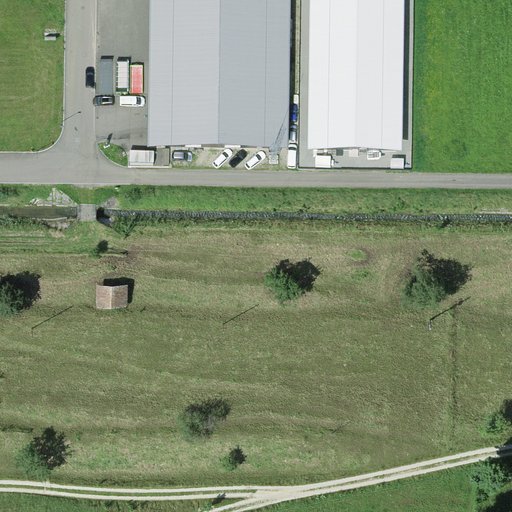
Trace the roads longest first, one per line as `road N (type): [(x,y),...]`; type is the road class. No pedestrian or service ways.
road 1 (track): [(511,449),(281,491),(0,488)]
road 2 (residential): [(78,169),(511,181)]
road 3 (residential): [(83,0),(78,169)]
